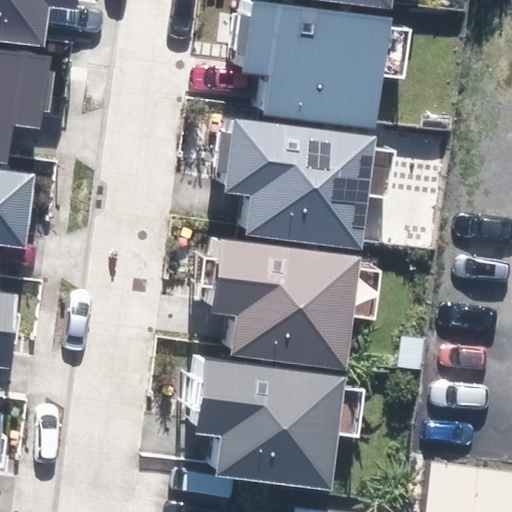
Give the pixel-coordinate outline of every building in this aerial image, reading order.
[(0,0),(0,39),(45,46),(50,7),(76,10),(76,0),(0,0)] [(262,0),(243,0),(234,73),(259,76),(254,114),(376,130),(384,76),(406,79),(413,29),(390,26),(391,17),(262,0)] [(320,0),(393,10),(394,0),(320,0)] [(0,49),(0,160),(11,162),(16,123),(42,126),(51,56),(0,49)] [(229,117),(219,193),(244,196),(239,234),(362,250),(369,196),(392,199),(398,150),(375,146),(377,137),(229,117)] [(0,173),(0,245),(24,249),(33,178),(0,173)] [(213,238),(203,313),(228,317),(223,354),(346,371),(353,317),(375,320),(382,270),(359,267),(361,258),(213,238)] [(0,294),(0,366),(9,368),(18,297),(0,294)] [(199,355),(189,430),(215,434),(210,471),(332,488),(339,433),(362,437),(369,387),(346,384),(347,375),(199,355)]
